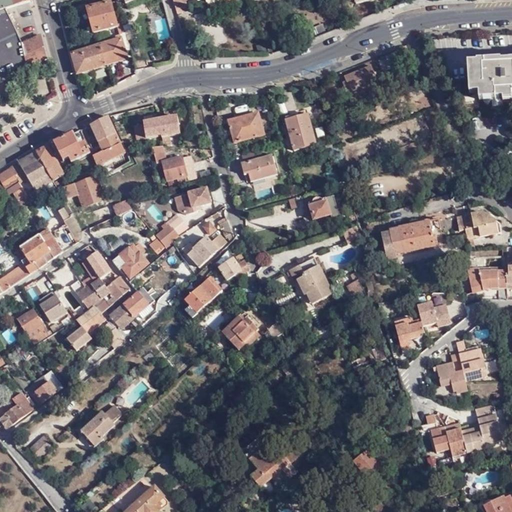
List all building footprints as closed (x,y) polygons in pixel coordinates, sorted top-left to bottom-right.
[(0,0),(0,10),(5,9),(32,0),(31,0),(0,0)] [(117,8),(126,5),(123,0),(114,0),(115,1),(117,8)] [(127,8),(144,0),(123,0),(126,5),(127,8)] [(172,0),(173,2),(176,13),(181,11),(180,8),(188,5),(186,0),(172,0)] [(122,26),(117,8),(115,1),(89,9),(95,33),(122,26)] [(24,44),(5,9),(0,10),(0,83),(48,59),(42,35),(24,44)] [(176,15),(187,52),(190,52),(187,40),(181,13),(176,15)] [(326,32),(322,24),(304,31),(307,40),(326,32)] [(126,59),(119,35),(108,38),(109,43),(99,46),(105,66),(126,59)] [(73,55),(78,74),(105,66),(99,46),(73,55)] [(511,62),(501,63),(501,62),(477,64),(477,65),(468,66),(470,95),(479,95),(480,102),(503,100),(503,103),(511,101),(511,98),(511,95),(511,62)] [(350,86),(346,88),(353,105),(384,92),(372,66),(346,77),(348,83),(350,86)] [(110,116),(93,124),(107,149),(98,154),(102,161),(103,162),(128,149),(124,142),(110,116)] [(146,125),(148,138),(162,135),(163,137),(182,134),(178,116),(145,122),(146,125)] [(233,145),(263,139),(258,116),(228,122),(233,145)] [(297,154),(317,148),(309,118),(300,120),(301,123),(289,126),(297,154)] [(141,140),(148,138),(146,125),(138,126),(141,140)] [(65,159),(63,161),(66,167),(94,151),(82,130),(55,143),(65,159)] [(359,156),(371,155),(370,142),(358,143),(359,156)] [(163,145),(154,144),(159,165),(161,164),(160,159),(167,158),(163,145)] [(63,171),(48,146),(37,152),(54,180),(66,173),(65,171),(63,171)] [(54,180),(37,152),(22,161),(12,167),(22,183),(35,203),(35,204),(37,203),(45,197),(40,189),(54,180)] [(278,173),(274,156),(245,164),(247,171),(250,170),(252,179),(278,173)] [(198,179),(192,158),(185,160),(183,158),(163,163),(168,182),(171,182),(172,186),(189,182),(189,181),(198,179)] [(22,183),(12,167),(1,174),(10,190),(22,183)] [(10,190),(1,174),(0,175),(0,188),(3,194),(5,193),(18,214),(35,203),(22,183),(10,190)] [(96,202),(105,199),(97,176),(65,187),(69,198),(80,194),(84,205),(96,202)] [(60,178),(55,181),(61,190),(64,188),(60,178)] [(185,215),(193,213),(198,211),(197,208),(201,207),(210,204),(206,189),(188,194),(188,195),(174,198),(177,211),(185,215)] [(46,197),(45,197),(37,203),(54,229),(63,223),(46,197)] [(127,200),(119,202),(121,205),(115,208),(118,215),(133,208),(127,200)] [(315,224),(332,219),(326,202),(324,203),(320,202),(317,203),(315,205),(314,206),(311,207),(312,211),(307,212),(309,221),(314,219),(315,224)] [(75,213),(69,203),(61,209),(79,238),(87,232),(75,213)] [(498,234),(495,221),(481,213),(460,217),(462,230),(465,229),(466,235),(468,235),(469,239),(498,234)] [(236,237),(227,217),(218,221),(227,238),(228,237),(231,242),(236,237)] [(430,221),(419,224),(411,225),(400,228),(400,229),(391,231),(391,233),(382,235),(389,261),(398,259),(397,255),(436,246),(435,246),(438,244),(436,236),(434,237),(430,221)] [(215,231),(210,222),(204,226),(209,234),(215,231)] [(64,248),(49,225),(20,243),(27,253),(23,257),(25,260),(0,277),(0,285),(3,289),(64,248)] [(171,241),(178,235),(172,227),(171,228),(168,225),(155,236),(157,238),(164,247),(171,241)] [(72,236),(65,226),(60,229),(67,239),(72,236)] [(349,246),(363,241),(358,229),(345,235),(349,246)] [(227,241),(219,234),(212,242),(206,237),(194,249),(195,250),(189,256),(200,268),(227,241)] [(166,250),(173,244),(171,241),(164,247),(166,249),(166,250)] [(141,242),(137,245),(143,253),(147,250),(141,242)] [(165,250),(158,242),(153,246),(157,252),(162,249),(163,251),(165,250)] [(27,253),(20,243),(16,246),(23,257),(27,253)] [(136,243),(114,259),(120,265),(122,263),(124,266),(131,276),(150,263),(143,253),(137,245),(136,243)] [(113,268),(98,248),(88,255),(97,270),(92,273),(83,280),(87,286),(101,276),(113,268)] [(97,270),(88,255),(82,259),(92,273),(97,270)] [(232,259),(217,269),(226,282),(235,276),(237,278),(250,270),(244,262),(237,267),(232,259)] [(307,263),(301,266),(291,271),(296,283),(299,282),(306,296),(308,295),(312,294),(315,300),(331,292),(324,277),(327,275),(324,266),(322,267),(319,260),(317,261),(316,259),(307,263)] [(476,269),(467,271),(471,292),(493,288),(506,288),(506,276),(506,272),(480,273),(476,269)] [(142,274),(132,281),(138,289),(148,282),(146,278),(142,274)] [(101,312),(102,311),(131,289),(122,277),(121,276),(106,285),(101,276),(87,286),(86,287),(82,281),(74,286),(85,302),(88,307),(110,293),(113,297),(107,301),(107,300),(97,306),(101,312)] [(357,305),(368,300),(358,276),(353,278),(356,286),(351,287),(356,299),(354,300),(357,305)] [(189,306),(185,309),(193,318),(195,319),(209,306),(207,304),(221,291),(209,278),(184,301),(189,306)] [(85,302),(74,286),(71,288),(82,305),(85,302)] [(141,292),(151,306),(156,302),(146,289),(141,292)] [(126,304),(136,318),(141,315),(144,319),(155,311),(151,306),(141,292),(126,304)] [(240,298),(234,292),(223,302),(229,308),(240,298)] [(312,294),(308,295),(312,306),(333,296),(331,292),(315,300),(312,294)] [(40,305),(52,297),(49,293),(38,301),(40,305)] [(64,311),(56,297),(54,295),(52,297),(40,305),(38,306),(50,323),(65,313),(64,311)] [(68,309),(59,295),(56,297),(64,311),(68,309)] [(417,307),(418,312),(421,320),(422,323),(422,326),(422,327),(437,323),(438,327),(450,324),(446,307),(438,309),(433,309),(433,307),(432,303),(417,307)] [(122,329),(136,318),(126,304),(111,315),(122,329)] [(95,306),(76,319),(82,328),(67,339),(77,353),(92,340),(87,333),(105,320),(100,312),(95,306)] [(185,309),(183,311),(191,320),(193,318),(185,309)] [(48,334),(32,311),(18,321),(34,344),(48,334)] [(67,315),(71,322),(75,320),(70,312),(67,315)] [(274,313),(264,322),(276,333),(280,329),(274,313)] [(231,325),(221,335),(238,351),(244,344),(243,343),(254,330),(256,328),(245,318),(241,322),(237,318),(231,325)] [(410,349),(423,346),(422,337),(425,337),(423,332),(423,329),(422,327),(422,326),(421,324),(414,325),(413,322),(412,319),(395,323),(399,342),(408,340),(410,346),(410,349)] [(110,336),(117,330),(111,322),(106,326),(107,328),(105,329),(110,336)] [(49,328),(53,333),(62,327),(60,323),(57,325),(56,323),(49,328)] [(9,344),(16,340),(10,329),(3,333),(9,344)] [(116,349),(126,341),(117,330),(110,336),(108,338),(116,349)] [(243,343),(244,344),(247,346),(258,334),(254,330),(243,343)] [(401,348),(410,346),(408,340),(399,342),(401,348)] [(486,378),(480,350),(466,354),(465,350),(463,342),(457,346),(457,348),(458,355),(459,359),(464,383),(486,378)] [(387,358),(382,348),(362,356),(362,358),(356,360),(360,369),(387,358)] [(459,359),(458,355),(450,356),(452,364),(437,367),(440,387),(451,385),(452,392),(455,391),(455,394),(466,392),(465,387),(464,383),(459,359)] [(70,373),(62,363),(56,367),(64,378),(70,373)] [(316,396),(331,389),(318,367),(303,375),(316,396)] [(26,394),(30,400),(32,398),(38,407),(63,388),(52,372),(27,391),(28,393),(26,394)] [(12,376),(23,390),(28,386),(17,373),(12,376)] [(33,409),(20,392),(11,399),(16,406),(5,414),(5,415),(0,418),(0,419),(7,429),(33,409)] [(105,416),(114,425),(122,416),(115,407),(105,416)] [(499,445),(492,412),(474,414),(476,425),(480,424),(481,426),(476,427),(477,429),(473,430),(472,428),(458,431),(459,432),(463,453),(471,451),(471,454),(482,452),(481,449),(499,445)] [(115,426),(114,425),(105,416),(104,414),(86,430),(83,427),(78,432),(81,435),(80,437),(81,438),(84,435),(97,447),(105,440),(104,437),(115,426)] [(450,460),(464,456),(463,453),(459,432),(445,436),(443,429),(436,431),(432,417),(424,419),(427,433),(429,433),(434,454),(448,451),(450,460)] [(457,426),(443,429),(445,436),(459,432),(458,431),(457,426)] [(39,459),(52,446),(44,438),(30,449),(39,459)] [(270,482),(272,480),(279,474),(301,456),(292,444),(274,459),(260,443),(245,456),(258,472),(252,478),(261,489),(262,488),(269,495),(276,490),(270,482)] [(378,471),(364,454),(352,463),(365,481),(378,471)] [(248,481),(252,478),(258,472),(245,456),(234,465),(248,481)] [(174,505),(162,490),(135,511),(170,511),(174,509),(174,505)] [(89,497),(81,505),(88,511),(96,505),(89,497)] [(511,511),(511,502),(510,498),(505,500),(504,498),(484,507),(486,511),(511,511)]
